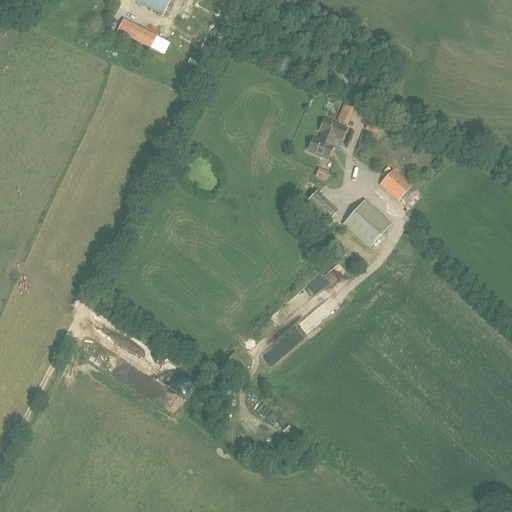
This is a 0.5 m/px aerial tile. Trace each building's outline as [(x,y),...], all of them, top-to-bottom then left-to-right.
[(170,0),(132,0),(163,15),(170,0)] [(124,22),(118,33),(151,49),(161,54),(166,43),(157,38),(124,22)] [(342,141),(347,129),(325,120),(324,122),(322,121),(319,129),(320,130),(320,132),(323,133),(319,142),(314,139),(313,141),(311,140),(307,150),(309,150),(308,152),(327,160),(333,147),(331,147),(335,138),(342,141)] [(312,175),(321,180),(326,172),(316,166),(312,175)] [(411,187),(394,171),(380,186),(398,202),(411,187)] [(338,213),(317,193),(299,211),(321,232),(338,213)] [(368,248),(390,225),(365,202),(343,225),(368,248)] [(341,246),(337,250),(345,258),(349,254),(341,246)] [(148,289),(153,282),(144,276),(138,283),(148,289)] [(155,283),(149,290),(169,305),(177,294),(174,292),(171,295),(155,283)]
